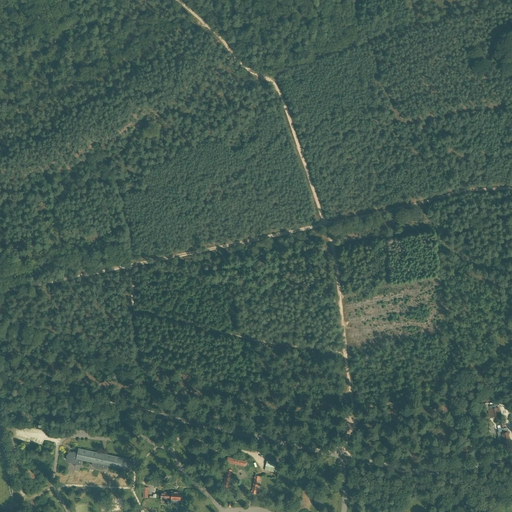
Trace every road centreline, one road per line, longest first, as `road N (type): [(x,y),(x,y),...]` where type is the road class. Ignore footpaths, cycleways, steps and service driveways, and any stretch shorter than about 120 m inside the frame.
road 1 (tertiary): [(511,459),(417,470),(0,382)]
road 2 (track): [(325,223),(278,90),(179,0)]
road 3 (track): [(128,266),(135,308),(344,353)]
road 4 (track): [(325,223),(128,266)]
road 5 (track): [(511,187),(454,192),(325,223)]
road 6 (track): [(352,407),(430,389),(511,344)]
road 7 (track): [(344,353),(325,223)]
road 8 (track): [(0,291),(128,266)]
